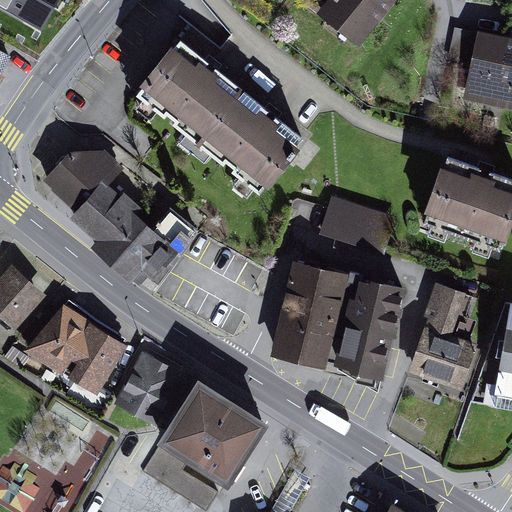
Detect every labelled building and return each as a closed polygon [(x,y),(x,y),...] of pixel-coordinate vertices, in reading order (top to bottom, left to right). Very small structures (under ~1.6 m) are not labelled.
[(59,0),(0,0),(0,1),(45,26),(59,0)] [(395,0),(325,0),(316,11),(359,45),(395,0)] [(511,34),(478,28),(478,32),(456,28),(449,61),(469,65),(463,98),(511,107),(511,34)] [(304,132),(181,34),(176,41),(172,38),(140,77),(142,80),(136,88),(260,187),(267,178),(270,180),(301,141),(298,139),(304,132)] [(0,81),(6,72),(3,70),(11,55),(0,49),(0,81)] [(69,148),(43,177),(52,186),(51,187),(75,208),(69,214),(96,237),(91,244),(129,280),(142,267),(153,278),(197,227),(170,208),(155,226),(137,209),(141,204),(124,188),(120,193),(110,183),(130,161),(116,147),(69,148)] [(511,173),(448,150),(444,159),(441,158),(424,204),(427,205),(423,216),(500,244),(504,232),(507,233),(511,220),(511,173)] [(395,215),(332,194),(320,232),(383,252),(395,215)] [(348,270),(294,256),(271,351),(327,365),(327,362),(338,364),(339,359),(358,281),(346,278),(348,270)] [(47,292),(12,262),(0,275),(0,313),(15,327),(47,292)] [(360,272),(358,281),(339,359),(349,362),(354,367),(384,376),(407,284),(360,272)] [(474,293),(436,280),(424,314),(427,315),(408,369),(462,387),(477,341),(470,339),(477,318),(466,315),(474,293)] [(511,296),(494,402),(511,405),(511,296)] [(63,301),(25,349),(76,379),(67,392),(102,412),(114,391),(102,385),(127,341),(101,323),(63,301)] [(183,371),(143,350),(114,403),(134,413),(155,424),(183,371)] [(271,416),(199,370),(157,437),(162,441),(143,471),(206,511),(218,492),(181,469),(189,457),(229,482),(271,416)] [(288,511),(310,478),(297,470),(269,511),(288,511)] [(415,511),(392,497),(382,511),(415,511)]
